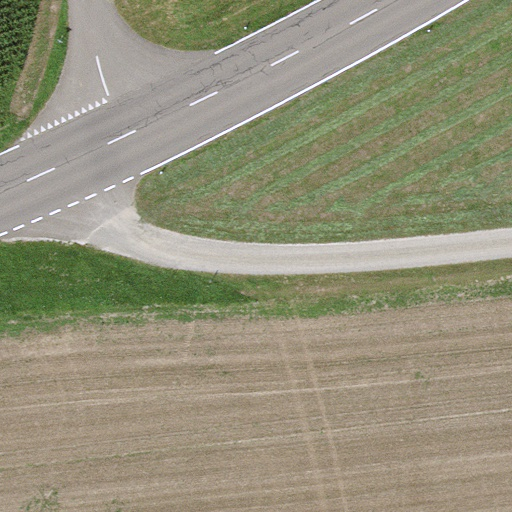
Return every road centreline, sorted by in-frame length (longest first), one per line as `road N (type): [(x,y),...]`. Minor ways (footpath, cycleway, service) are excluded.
road 1 (track): [(41,175),(144,244),(213,256),(511,243)]
road 2 (primary): [(131,134),(396,0)]
road 3 (primary): [(0,193),(131,134)]
road 4 (residential): [(94,0),(99,57),(131,134)]
